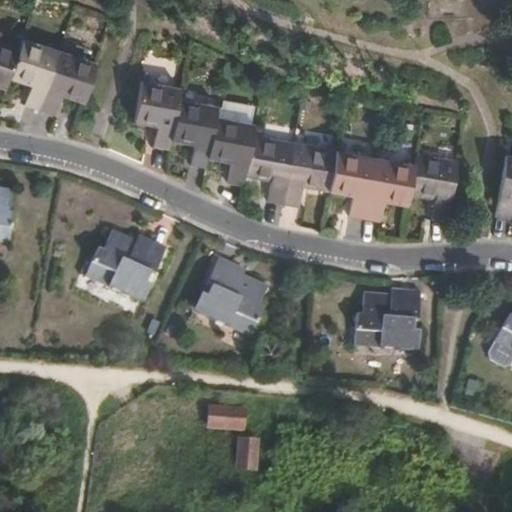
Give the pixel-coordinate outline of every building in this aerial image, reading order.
[(24,105),(39,110),(59,52),(21,39),(18,50),(8,78),(30,85),(24,105)] [(0,86),(5,88),(8,78),(18,50),(0,43),(0,86)] [(59,52),(39,110),(55,115),(61,96),(84,103),(97,64),(59,52)] [(140,81),(133,122),(156,126),(152,147),(169,149),(170,141),(170,140),(178,100),(179,89),(140,81)] [(206,167),(208,158),(215,118),(217,107),(178,100),(170,140),(193,144),(190,164),(206,167)] [(243,186),(245,177),(252,136),(254,125),(215,118),(208,158),(230,163),(226,183),(243,186)] [(266,201),(283,204),(294,144),(252,136),(245,177),(270,181),(266,201)] [(294,144),(283,204),(298,207),(303,187),(328,191),(335,151),(294,144)] [(347,216),(364,219),(375,159),(336,151),(328,191),(351,196),(347,216)] [(430,220),(447,222),(458,162),(416,155),(414,165),(409,191),(409,195),(434,199),(430,220)] [(511,156),(505,156),(494,216),(510,218),(511,205),(511,156)] [(408,195),(409,195),(409,191),(414,165),(375,159),(364,219),(379,222),(383,202),(407,206),(408,195)] [(0,237),(9,239),(13,212),(8,212),(11,191),(0,189),(0,237)] [(98,248),(87,272),(110,282),(109,286),(137,299),(149,272),(153,274),(165,248),(146,240),(142,248),(135,245),(136,242),(111,231),(102,250),(98,248)] [(211,286),(202,305),(227,317),(229,314),(236,317),(232,326),(250,335),(262,309),(258,307),(270,280),(241,267),(240,271),(217,260),(206,284),(211,286)] [(356,314),(354,340),(379,342),(379,347),(410,349),(412,320),(417,320),(419,292),(399,290),(398,300),(390,299),(391,296),(363,294),(361,314),(356,314)] [(511,316),(509,315),(496,337),(511,346),(511,316)] [(511,346),(496,337),(488,352),(491,360),(504,366),(511,365),(511,361),(511,346)] [(208,406),(207,426),(242,429),(244,409),(208,406)] [(238,439),(236,468),(254,470),(257,440),(238,439)]
